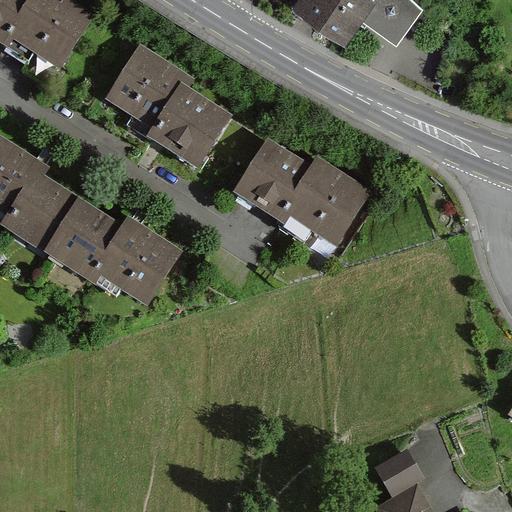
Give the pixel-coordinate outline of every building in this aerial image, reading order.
[(0,0),(0,44),(6,48),(12,39),(60,70),(95,17),(68,0),(0,0)] [(297,0),(346,34),(361,12),(397,37),(422,2),(418,0),(297,0)] [(143,49),(110,102),(157,131),(152,139),(201,170),(234,117),(190,90),(195,81),(143,49)] [(6,222),(53,251),(82,204),(39,177),(45,168),(0,140),(0,205),(12,213),(6,222)] [(313,172),(270,144),(236,196),(284,228),(290,218),(338,250),(373,197),(320,162),(313,172)] [(124,230),(82,204),(53,251),(97,279),(102,272),(148,301),(179,253),(129,222),(124,230)] [(419,485),(425,481),(408,450),(375,469),(393,500),(419,485)] [(433,511),(419,485),(393,500),(380,508),(381,511),(433,511)]
